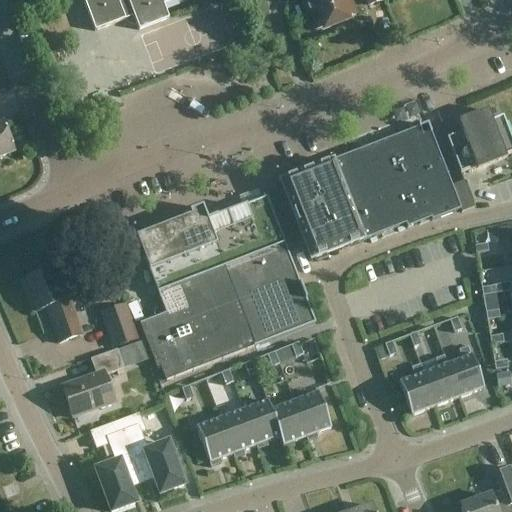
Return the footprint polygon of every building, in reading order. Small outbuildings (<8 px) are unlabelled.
[(82,0),(95,33),(134,19),(139,32),(169,21),(163,7),(181,0),(82,0)] [(305,0),(319,33),(354,20),(346,0),(305,0)] [(457,123),(460,134),(446,140),(460,175),(511,154),(511,144),(502,118),(490,122),(486,112),(457,123)] [(0,159),(14,155),(2,124),(0,125),(0,159)] [(332,164),(356,226),(362,243),(404,227),(406,231),(430,221),(430,223),(460,212),(450,188),(426,127),(332,163),(332,164)] [(356,226),(332,164),(278,185),(302,246),(356,226)] [(460,212),(461,214),(473,210),(463,183),(450,188),(460,212)] [(190,218),(135,239),(165,316),(138,326),(155,371),(159,370),(164,384),(314,325),(266,200),(206,223),(201,210),(188,215),(190,218)] [(473,248),(475,256),(487,254),(486,246),(473,248)] [(51,325),(58,346),(82,337),(67,295),(63,296),(55,272),(24,282),(35,315),(48,310),(53,325),(51,325)] [(480,290),(482,298),(494,296),(493,288),(480,290)] [(145,302),(134,305),(140,322),(151,319),(145,302)] [(123,309),(101,316),(111,348),(134,341),(123,309)] [(485,315),(486,323),(498,321),(497,313),(485,315)] [(448,323),(453,335),(460,332),(456,320),(448,323)] [(408,338),(412,350),(420,347),(415,335),(408,338)] [(489,339),(490,347),(503,345),(501,337),(489,339)] [(384,347),(388,359),(395,356),(391,344),(384,347)] [(290,348),(294,360),(302,357),(297,345),(290,348)] [(458,401),(482,392),(467,350),(458,353),(461,362),(446,367),(458,401)] [(90,362),(95,376),(61,388),(71,420),(114,405),(104,378),(123,372),(117,353),(90,362)] [(266,358),(271,370),(278,367),(273,355),(266,358)] [(434,409),(458,401),(446,367),(443,358),(433,362),(437,370),(423,375),(422,376),(434,409)] [(493,365),(494,373),(507,371),(506,363),(493,365)] [(243,367),(248,379),(255,376),(250,364),(243,367)] [(410,418),(434,409),(422,376),(423,375),(420,367),(411,370),(414,379),(398,384),(410,418)] [(220,376),(225,388),(232,385),(227,373),(220,376)] [(180,391),(185,403),(192,400),(188,388),(180,391)] [(315,436),(329,431),(316,395),(292,404),(305,440),(306,444),(317,440),(315,436)] [(269,413),(266,403),(242,412),(256,449),(255,449),(256,453),(267,449),(265,445),(278,440),(279,440),(269,413)] [(292,445),(305,440),(292,404),(269,413),(279,440),(278,440),(283,453),(293,449),(292,445)] [(242,454),(255,449),(256,449),(242,412),(219,421),(233,457),(232,458),(233,461),(244,458),(242,454)] [(219,462),(232,458),(233,457),(219,421),(195,430),(210,470),(221,466),(219,462)] [(122,436),(140,483),(153,479),(160,496),(183,487),(167,446),(145,454),(136,430),(122,436)] [(128,488),(140,483),(122,436),(108,441),(117,464),(95,472),(109,511),(115,511),(134,505),(128,488)] [(494,477),(501,494),(490,498),(489,497),(459,509),(460,511),(511,511),(511,471),(511,472),(511,470),(494,477)]
